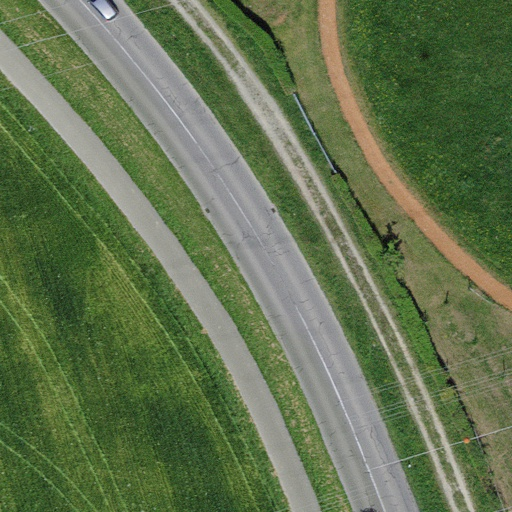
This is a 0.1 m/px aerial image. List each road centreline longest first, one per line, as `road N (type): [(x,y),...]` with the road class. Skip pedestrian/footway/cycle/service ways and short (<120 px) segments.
road 1 (primary): [(78,0),(219,168),(334,379),(383,511)]
road 2 (track): [(464,511),(349,252),(267,109),(180,0)]
road 3 (track): [(0,51),(202,296),(259,396),(308,511)]
